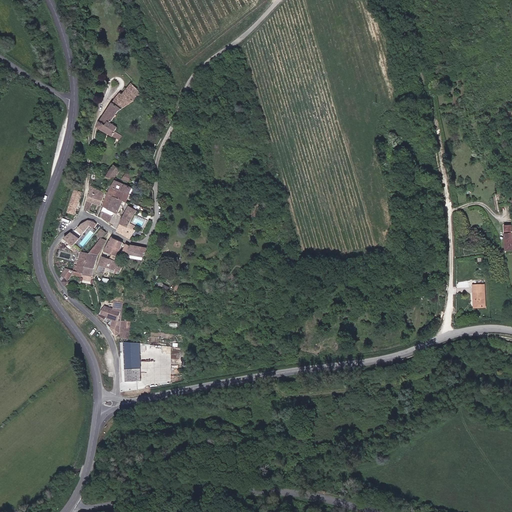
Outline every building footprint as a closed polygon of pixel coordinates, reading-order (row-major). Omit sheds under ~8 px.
[(115,121),(121,110),(143,96),(139,88),(133,82),(123,94),(121,92),(115,102),(114,101),(100,126),(122,139),(125,134),(118,130),(121,125),(115,121)] [(122,168),(116,165),(110,176),(116,179),(122,168)] [(136,188),(119,180),(116,187),(115,186),(101,217),(112,222),(116,211),(121,213),(127,201),(129,202),(136,188)] [(93,202),(101,205),(106,192),(92,185),(91,193),(85,209),(90,211),(93,202)] [(72,216),(75,218),(77,214),(75,213),(84,192),(78,189),(69,210),(73,212),(72,216)] [(130,205),(122,222),(132,227),(140,210),(130,205)] [(81,230),(84,233),(89,227),(95,220),(89,220),(85,222),(84,223),(79,228),(81,230)] [(98,222),(95,220),(89,227),(92,230),(98,222)] [(122,222),(119,231),(132,239),(137,229),(132,227),(122,222)] [(74,231),(68,238),(77,244),(77,243),(82,238),(74,231)] [(128,243),(113,236),(104,256),(111,258),(119,261),(123,251),(126,252),(128,243)] [(102,237),(101,237),(92,253),(101,255),(108,239),(102,237)] [(132,254),(146,257),(148,248),(133,244),(133,245),(128,243),(126,252),(125,254),(131,256),(132,254)] [(75,270),(74,274),(84,276),(86,267),(89,252),(82,251),(80,265),(76,264),(75,270)] [(101,255),(92,253),(89,252),(86,267),(98,269),(101,255)] [(109,267),(111,258),(104,256),(101,271),(107,273),(109,267)] [(124,262),(119,261),(111,258),(109,267),(122,271),(124,262)] [(86,267),(84,276),(83,282),(85,282),(85,280),(94,281),(93,284),(95,284),(98,269),(86,267)] [(72,274),(74,274),(75,270),(68,268),(65,273),(69,275),(65,281),(69,286),(73,280),(71,278),(72,274)] [(472,285),(472,296),(483,294),(483,285),(472,285)] [(483,294),(472,296),(473,309),(484,308),(483,294)] [(111,317),(111,325),(115,332),(119,332),(121,319),(124,301),(114,299),(113,307),(104,304),(98,314),(102,317),(104,314),(107,315),(111,317)] [(127,320),(121,319),(119,332),(120,336),(121,336),(127,337),(128,332),(125,332),(127,320)] [(139,342),(123,342),(126,381),(141,380),(139,342)]
